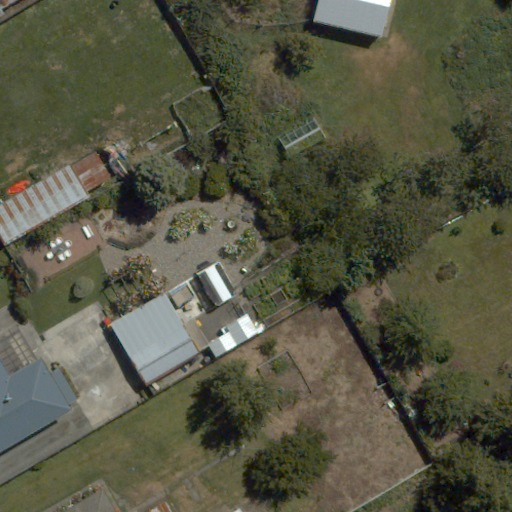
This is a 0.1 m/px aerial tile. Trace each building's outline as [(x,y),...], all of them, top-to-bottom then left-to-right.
[(313,0),(308,22),(377,40),(387,0),(313,0)] [(62,167),(0,208),(0,239),(3,244),(80,193),(62,167)] [(72,222),(14,262),(30,286),(88,247),(72,222)] [(169,293),(113,327),(149,387),(205,354),(169,293)] [(25,303),(0,315),(0,457),(81,418),(25,303)] [(111,511),(105,499),(78,511),(111,511)] [(242,511),(236,502),(219,511),(242,511)]
